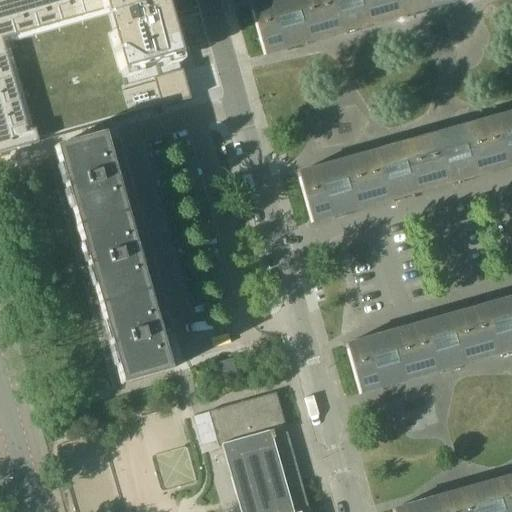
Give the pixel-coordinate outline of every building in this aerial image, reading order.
[(161,0),(0,0),(0,153),(190,100),(161,0)] [(323,38),(312,0),(269,0),(249,6),(263,55),(323,38)] [(376,0),(312,0),(323,38),(383,22),(376,0)] [(376,0),(383,22),(443,5),(441,0),(376,0)] [(511,112),(477,123),(491,172),(511,166),(511,112)] [(491,172),(477,123),(417,140),(431,189),(491,172)] [(102,132),(53,146),(76,227),(124,213),(124,211),(124,205),(125,179),(116,178),(113,167),(111,168),(103,137),(102,133),(102,132)] [(417,140),(357,156),(371,206),(431,189),(417,140)] [(371,206),(357,156),(297,173),(311,222),(371,206)] [(124,213),(76,227),(98,305),(146,292),(146,290),(146,289),(146,282),(146,281),(148,257),(139,257),(139,256),(138,256),(136,246),(134,247),(133,246),(124,213)] [(146,292),(98,305),(120,382),(120,383),(120,384),(121,385),(169,371),(169,370),(168,368),(168,367),(169,360),(168,359),(170,336),(162,336),(161,336),(161,335),(158,325),(156,325),(146,292)] [(511,297),(465,311),(479,360),(511,350),(511,297)] [(405,328),(419,377),(479,360),(465,311),(405,328)] [(345,345),(353,370),(359,394),(419,377),(405,328),(345,345)] [(232,358),(215,363),(220,378),(237,374),(232,358)] [(293,511),(308,507),(300,478),(301,478),(298,469),(297,469),(294,457),(294,456),(292,447),(291,447),(288,436),(286,426),(285,427),(276,392),(246,401),(246,400),(236,403),(236,404),(208,411),(208,412),(193,416),(203,454),(223,449),(240,511),(293,511)] [(511,511),(511,476),(452,493),(457,511),(511,511)] [(457,511),(452,493),(392,510),(392,511),(457,511)]
